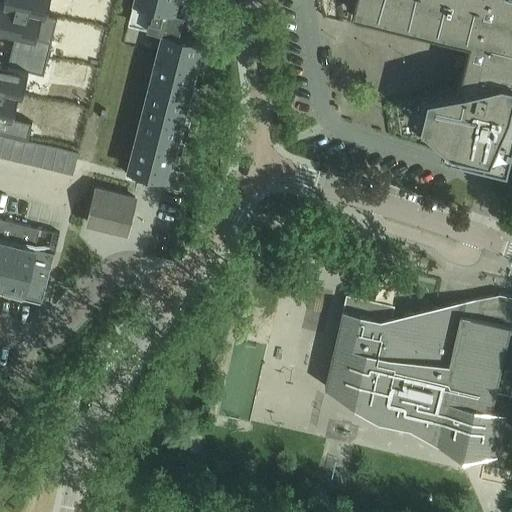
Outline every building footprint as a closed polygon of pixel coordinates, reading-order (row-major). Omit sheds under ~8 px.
[(4,0),(4,3),(43,13),(46,14),(49,0),(4,0)] [(175,12),(177,0),(139,0),(139,2),(175,12)] [(511,0),(355,0),(353,12),(471,41),(467,54),(457,52),(454,65),(464,67),(461,79),(460,79),(458,87),(428,93),(421,121),(444,141),(442,153),(507,169),(511,150),(511,0)] [(0,2),(0,29),(19,34),(16,49),(48,58),(52,41),(37,37),(43,13),(4,3),(0,2)] [(184,14),(175,12),(139,2),(133,25),(168,33),(179,35),(184,14)] [(204,41),(179,35),(168,33),(160,63),(196,73),(204,41)] [(0,61),(0,88),(23,94),(28,70),(44,74),(48,58),(16,49),(12,65),(0,61)] [(189,100),(196,73),(160,63),(153,91),(189,100)] [(0,88),(0,131),(29,138),(33,121),(13,117),(19,93),(0,88)] [(182,129),(189,100),(153,91),(146,120),(182,129)] [(175,156),(182,129),(146,120),(139,146),(175,156)] [(11,159),(16,139),(6,136),(1,157),(11,159)] [(22,162),(27,141),(16,139),(11,159),(22,162)] [(32,164),(37,144),(27,141),(22,162),(32,164)] [(42,167),(47,146),(37,144),(32,164),(42,167)] [(54,169),(58,149),(47,146),(42,167),(53,169),(54,169)] [(169,180),(175,156),(139,146),(133,171),(169,180)] [(64,172),(69,151),(58,149),(54,169),(53,169),(64,172)] [(69,151),(64,172),(74,174),(77,160),(79,154),(72,152),(69,151)] [(127,233),(136,198),(97,189),(88,224),(127,233)] [(4,219),(0,235),(0,282),(8,284),(22,223),(4,219)] [(22,223),(8,284),(25,289),(35,247),(40,229),(40,228),(22,223)] [(25,289),(24,293),(43,297),(55,252),(45,250),(50,231),(40,229),(35,247),(25,289)] [(511,393),(511,295),(501,293),(436,306),(393,314),(395,304),(347,294),(326,386),(356,404),(381,409),(379,418),(411,425),(439,441),(459,450),(463,455),(498,452),(507,411),(492,408),(497,390),(511,393)]
